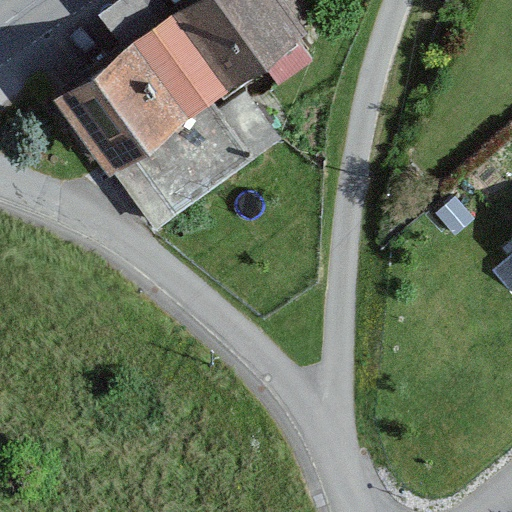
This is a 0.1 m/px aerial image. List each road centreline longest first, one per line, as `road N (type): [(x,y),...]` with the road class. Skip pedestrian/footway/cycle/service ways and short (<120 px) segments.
road 1 (residential): [(397,0),(357,171),(337,387),(342,469)]
road 2 (residential): [(342,469),(261,352),(64,206),(0,181)]
